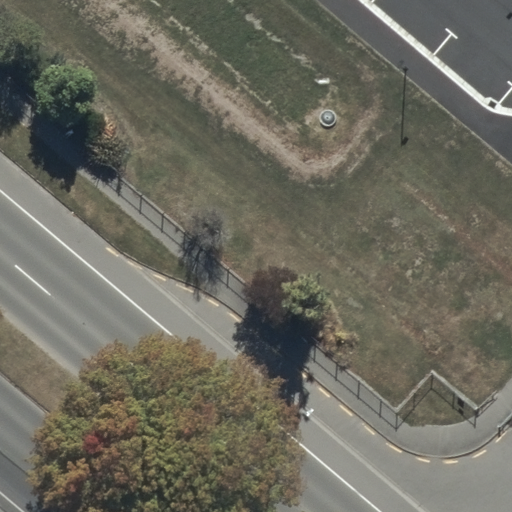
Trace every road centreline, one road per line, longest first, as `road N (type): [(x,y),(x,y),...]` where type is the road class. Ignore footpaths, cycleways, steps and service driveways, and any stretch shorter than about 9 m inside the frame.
road 1 (primary): [(0,254),(302,511)]
road 2 (primary): [(99,511),(0,427)]
